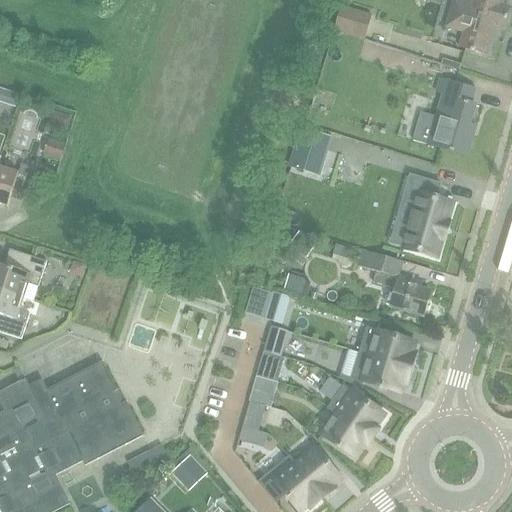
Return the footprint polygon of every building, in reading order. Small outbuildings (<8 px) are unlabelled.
[(454,0),(446,28),(464,33),(460,47),(484,55),(493,24),(504,27),(509,7),(502,5),(503,0),(473,0),(472,6),(462,3),(462,1),(458,0),(454,0)] [(334,31),(364,40),(371,16),(341,7),(334,31)] [(442,57),(440,63),(457,69),(459,63),(442,57)] [(419,112),(411,140),(428,145),(440,149),(466,157),(471,138),(466,137),(475,105),(470,104),(474,90),(440,80),(436,93),(443,95),(436,117),(419,112)] [(292,162),(291,168),(317,176),(329,138),(302,129),(292,162)] [(48,140),(43,155),(60,161),(65,146),(48,140)] [(18,174),(0,168),(0,204),(7,207),(10,199),(22,202),(33,168),(21,164),(18,174)] [(419,196),(403,248),(436,258),(442,239),(444,240),(449,224),(446,223),(452,204),(436,200),(440,185),(410,176),(405,192),(419,196)] [(300,231),(289,246),(306,258),(317,244),(300,231)] [(333,255),(351,260),(354,250),(336,244),(333,255)] [(0,264),(0,290),(23,298),(28,284),(38,288),(46,262),(17,252),(12,269),(0,264)] [(370,254),(365,270),(375,273),(372,284),(388,289),(387,292),(393,294),(394,294),(390,308),(406,313),(405,317),(417,320),(418,316),(422,318),(429,294),(419,291),(421,285),(396,278),(401,263),(370,254)] [(74,262),(71,274),(82,278),(86,266),(74,262)] [(288,276),(284,289),(302,295),(305,284),(303,280),(288,276)] [(19,311),(23,298),(0,290),(0,333),(21,340),(29,314),(19,311)] [(269,307),(265,320),(281,324),(284,312),(269,307)] [(367,329),(359,355),(410,370),(415,354),(411,353),(414,343),(367,329)] [(267,342),(264,353),(283,359),(286,347),(267,342)] [(264,353),(261,365),(279,371),(283,359),(264,353)] [(359,355),(352,379),(399,393),(402,383),(406,384),(410,370),(359,355)] [(0,511),(55,511),(70,505),(63,492),(56,476),(83,462),(85,467),(144,437),(126,402),(120,405),(117,399),(114,393),(118,391),(102,362),(48,390),(42,380),(29,387),(25,380),(0,392),(0,403),(4,412),(0,414),(0,511)] [(256,381),(253,390),(274,396),(278,383),(257,377),(256,381)] [(328,408),(328,409),(336,415),(337,414),(373,438),(378,430),(375,428),(384,415),(343,387),(328,408)] [(336,415),(322,436),(354,458),(363,445),(367,447),(373,438),(337,414),(336,415)] [(243,427),(238,441),(239,441),(248,444),(252,430),(243,427)] [(129,480),(169,460),(161,445),(127,463),(131,469),(125,472),(129,480)] [(315,449),(296,465),(324,498),(334,489),(332,486),(340,479),(315,449)] [(190,457),(172,474),(189,492),(207,474),(190,457)] [(260,481),(258,482),(271,497),(275,503),(285,495),(299,511),(300,511),(308,506),(311,509),(324,498),(296,465),(289,457),(260,481)] [(161,511),(150,501),(138,511),(161,511)]
